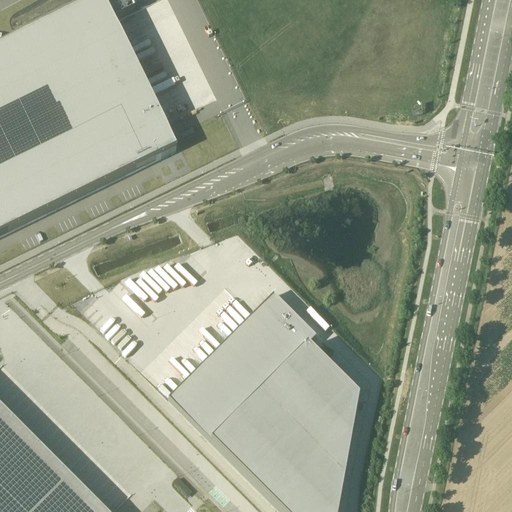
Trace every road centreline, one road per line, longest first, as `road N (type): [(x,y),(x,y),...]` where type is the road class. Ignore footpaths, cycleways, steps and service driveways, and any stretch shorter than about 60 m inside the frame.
road 1 (tertiary): [(463,147),(346,128),(299,133),(116,226)]
road 2 (tertiary): [(116,226),(320,145),(459,165)]
road 3 (primary): [(414,511),(484,160)]
road 4 (primary): [(459,165),(391,511)]
road 5 (primary): [(492,0),(463,147)]
road 6 (primary): [(484,160),(511,25)]
road 7 (tertiary): [(116,226),(0,283)]
